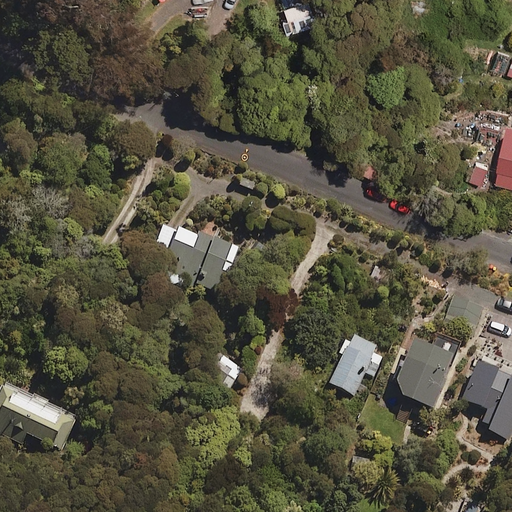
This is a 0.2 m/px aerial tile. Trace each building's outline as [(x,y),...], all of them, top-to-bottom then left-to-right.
[(511,132),(496,186),(511,190),(511,132)] [(489,169),(471,164),(466,180),(484,185),(489,169)] [(238,249),(163,228),(156,253),(181,260),(173,287),(194,292),(195,286),(221,293),(230,263),(234,264),(238,249)] [(459,351),(418,335),(398,387),(401,401),(435,415),(459,351)] [(378,350),(351,339),(331,387),(358,399),(378,350)] [(242,369),(223,360),(211,385),(229,395),(242,369)] [(487,414),(483,424),(493,428),(490,433),(510,441),(511,436),(511,383),(477,369),(462,403),(487,414)] [(75,423),(2,387),(0,391),(0,433),(38,452),(42,445),(60,453),(75,423)] [(485,511),(488,506),(464,495),(455,511),(485,511)]
